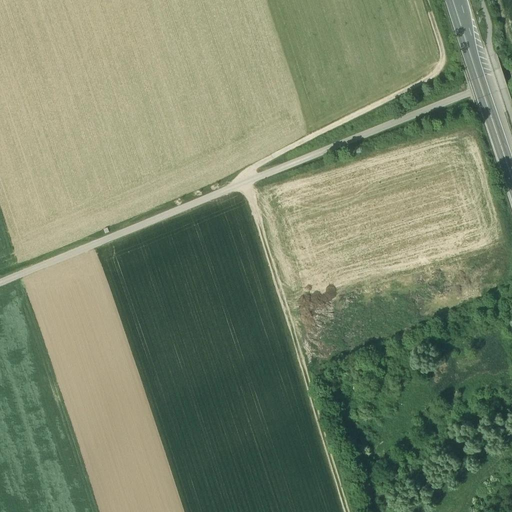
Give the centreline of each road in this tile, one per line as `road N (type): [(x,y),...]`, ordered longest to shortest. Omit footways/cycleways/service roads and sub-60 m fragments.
road 1 (track): [(425,0),(441,51),(433,75),(247,172),(352,511)]
road 2 (track): [(0,283),(511,76)]
road 3 (primary): [(511,157),(458,0)]
